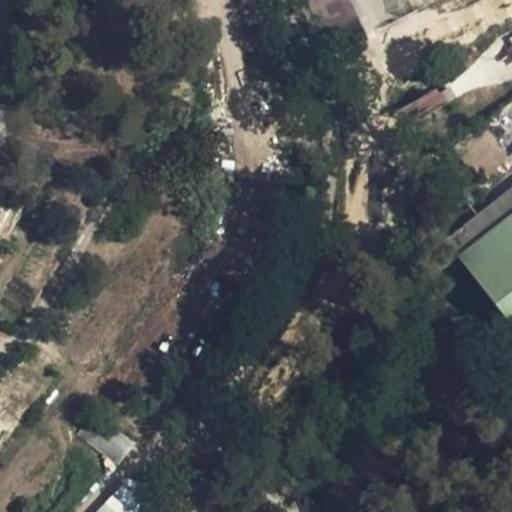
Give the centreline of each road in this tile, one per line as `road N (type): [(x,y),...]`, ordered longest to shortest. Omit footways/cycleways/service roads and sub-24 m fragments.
road 1 (residential): [(280,0),(327,133),(324,213),(286,439),(285,502),(293,511)]
road 2 (residential): [(177,0),(175,45),(131,168),(30,328),(0,336)]
